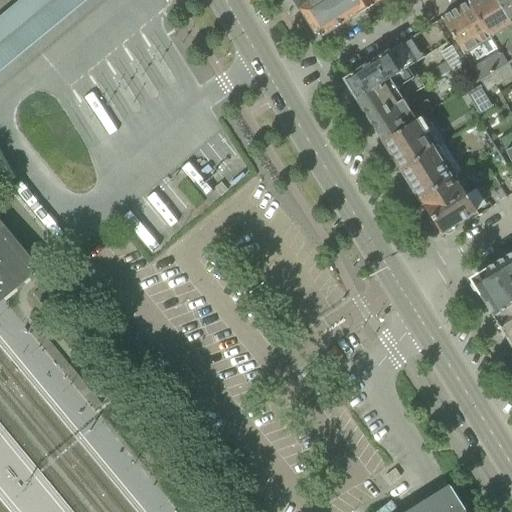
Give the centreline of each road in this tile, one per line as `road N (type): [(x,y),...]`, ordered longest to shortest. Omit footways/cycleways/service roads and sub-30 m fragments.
road 1 (secondary): [(400,289),(281,94)]
road 2 (secondary): [(511,465),(400,289)]
road 3 (residential): [(281,94),(429,0)]
road 4 (residential): [(511,223),(400,289)]
